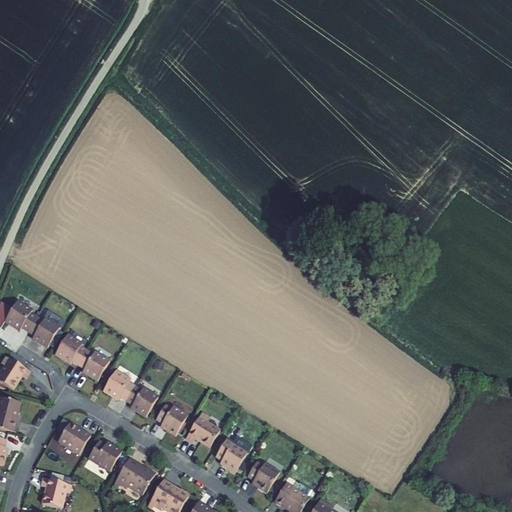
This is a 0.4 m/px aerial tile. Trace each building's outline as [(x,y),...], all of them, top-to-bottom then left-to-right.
[(408,265),(402,276),(415,285),(422,273),(408,265)] [(22,329),(28,333),(37,318),(31,314),(33,312),(18,303),(13,310),(0,302),(0,329),(1,330),(5,322),(14,328),(15,327),(21,331),(22,329)] [(37,318),(28,333),(35,337),(33,339),(39,342),(39,343),(48,349),(64,323),(50,314),(46,320),(45,320),(44,322),(37,318)] [(72,362),(78,367),(87,351),(81,347),(83,345),(68,336),(55,356),(65,361),(71,364),(72,362)] [(94,355),(87,351),(78,367),(85,370),(83,372),(89,376),(98,382),(110,362),(95,353),(94,355)] [(0,374),(0,383),(13,392),(22,377),(26,380),(31,373),(23,368),(27,362),(12,353),(8,359),(7,358),(2,365),(5,366),(0,374)] [(120,399),(126,403),(136,388),(129,384),(131,381),(116,372),(104,392),(113,398),(113,397),(119,401),(120,399)] [(136,388),(126,403),(133,407),(132,409),(137,412),(137,413),(146,418),(158,399),(143,389),(142,392),(136,388)] [(0,429),(14,433),(17,421),(16,421),(20,404),(1,399),(0,401),(0,429)] [(163,425),(161,427),(167,430),(167,431),(176,437),(188,417),(173,408),(172,410),(166,406),(156,421),(163,425)] [(186,439),(193,444),(196,440),(210,449),(220,432),(206,423),(209,419),(202,414),(186,439)] [(79,456),(91,437),(70,424),(58,443),(79,456)] [(222,462),(221,464),(227,467),(227,468),(236,474),(252,447),(238,439),(234,445),(227,441),(216,458),(222,462)] [(110,473),(122,453),(113,447),(113,448),(107,444),(106,446),(100,442),(89,460),(110,473)] [(143,496),(156,474),(147,469),(146,471),(129,461),(116,483),(127,490),(128,487),(143,496)] [(257,463),(248,478),(254,482),(253,484),(259,487),(258,488),(267,494),(280,474),(265,464),(263,467),(257,463)] [(52,474),(50,481),(62,484),(64,477),(52,474)] [(47,489),(42,505),(62,510),(66,494),(69,495),(71,486),(62,484),(50,481),(44,479),(42,488),(47,489)] [(168,511),(179,511),(190,496),(181,490),(180,492),(163,482),(150,504),(161,511),(162,508),(168,511)] [(287,484),(275,503),(284,509),(284,508),(290,511),(301,511),(310,499),(309,499),(313,491),(300,483),(296,489),(287,484)] [(313,511),(332,511),(331,511),(333,509),(320,501),(313,511)] [(212,511),(198,503),(193,511),(212,511)]
